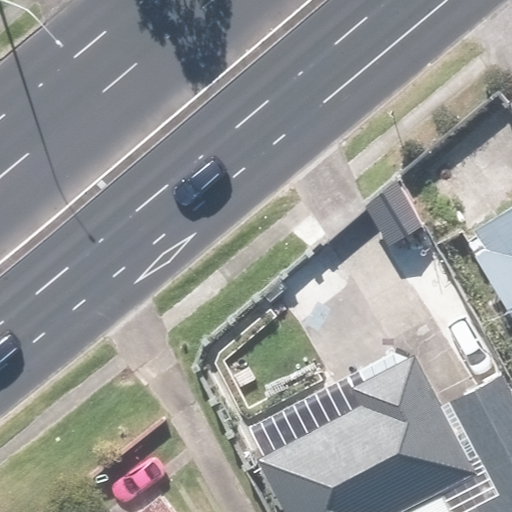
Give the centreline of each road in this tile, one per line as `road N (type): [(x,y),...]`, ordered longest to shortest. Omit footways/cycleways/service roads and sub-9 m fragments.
road 1 (primary): [(410,0),(0,324)]
road 2 (primary): [(0,136),(174,0)]
